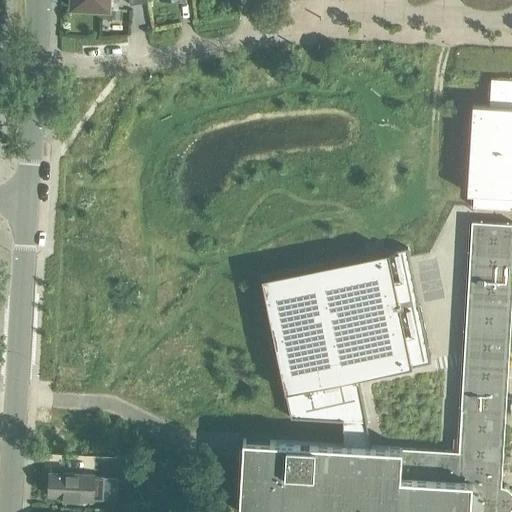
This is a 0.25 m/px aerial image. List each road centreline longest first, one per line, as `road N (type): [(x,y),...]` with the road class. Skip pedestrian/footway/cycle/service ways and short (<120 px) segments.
road 1 (residential): [(511,23),(346,15),(320,28),(116,66),(35,69)]
road 2 (residential): [(9,511),(28,201)]
road 3 (residential): [(28,201),(35,69)]
